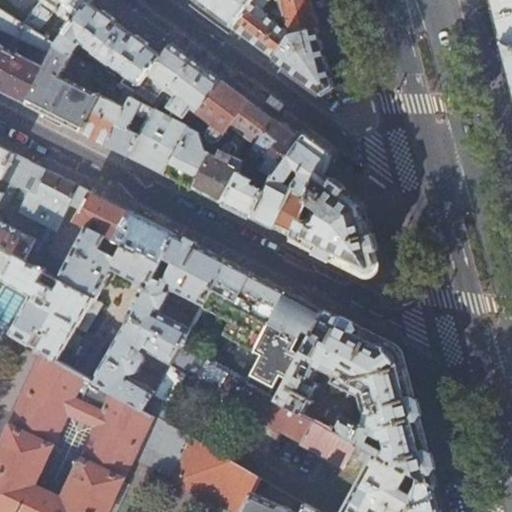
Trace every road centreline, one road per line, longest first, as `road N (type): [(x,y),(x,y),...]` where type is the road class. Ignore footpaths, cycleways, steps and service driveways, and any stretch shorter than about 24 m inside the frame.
road 1 (residential): [(507,378),(0,115)]
road 2 (residential): [(156,0),(374,160),(449,150)]
road 3 (primary): [(449,150),(507,378)]
road 4 (primary): [(410,0),(449,150)]
